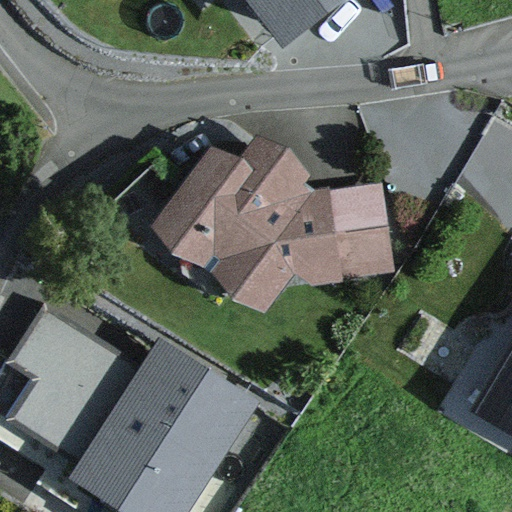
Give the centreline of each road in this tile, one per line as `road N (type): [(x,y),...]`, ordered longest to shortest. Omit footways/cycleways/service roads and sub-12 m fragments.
road 1 (residential): [(99,122),(190,99),(434,74),(511,58)]
road 2 (residential): [(0,249),(11,222),(99,122)]
road 3 (residential): [(99,122),(0,9)]
